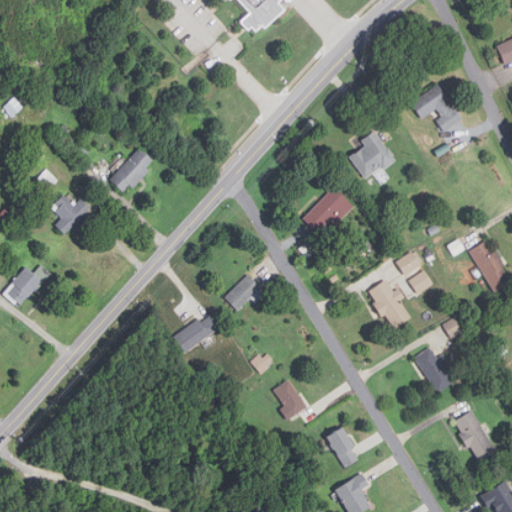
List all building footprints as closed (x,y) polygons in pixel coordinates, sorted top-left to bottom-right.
[(296,0),(259,35),(245,23),(256,13),(242,0),(296,0)] [(505,63),(511,59),(511,38),(497,45),(505,63)] [(421,117),(433,111),(444,129),(460,120),(440,84),(411,100),(421,117)] [(4,105),(12,114),(22,106),(14,96),(4,105)] [(367,179),(395,158),(375,129),(361,140),(364,145),(350,156),(367,179)] [(152,159),(139,147),(109,178),(124,193),(148,168),(145,166),(152,159)] [(44,194),(58,179),(45,167),(32,183),(44,194)] [(353,204),(334,185),(303,217),(322,236),(353,204)] [(61,217),(55,223),(63,232),(82,215),(62,194),(50,206),(61,217)] [(511,282),(490,239),(471,248),(492,292),(511,282)] [(405,275),(423,263),(414,249),(396,261),(405,275)] [(19,305),(42,280),(26,266),(4,290),(19,305)] [(433,282),(424,270),(410,280),(420,293),(433,282)] [(261,287),(248,274),(225,297),(238,310),(261,287)] [(394,329),(412,317),(386,279),(368,291),(394,329)] [(220,327),(209,312),(174,337),(185,352),(220,327)] [(438,393),(455,382),(440,358),(438,359),(429,346),(414,357),(438,393)] [(261,373),(275,361),(265,350),(252,363),(261,373)] [(274,389),(291,417),(306,408),(290,380),(274,389)] [(455,420),(476,461),(494,451),(474,410),(455,420)] [(327,435),(345,467),(360,458),(343,427),(327,435)] [(335,489),(349,511),(362,511),(372,506),(362,490),(371,484),(364,472),(335,489)] [(510,511),(511,511),(511,479),(510,477),(481,496),(491,511),(510,511)]
